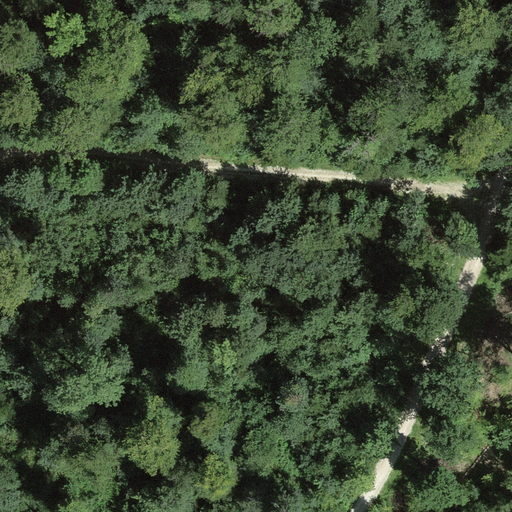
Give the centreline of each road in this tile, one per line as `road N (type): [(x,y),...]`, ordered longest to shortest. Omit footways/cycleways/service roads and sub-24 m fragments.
road 1 (track): [(498,199),(388,180),(103,157),(0,160)]
road 2 (track): [(511,166),(357,511)]
